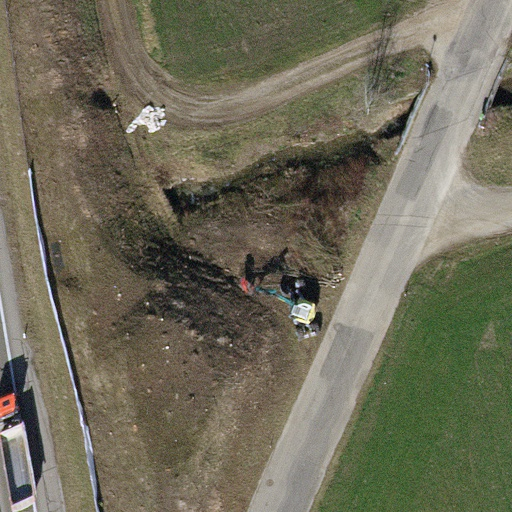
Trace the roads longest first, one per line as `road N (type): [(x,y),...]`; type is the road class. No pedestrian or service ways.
road 1 (unclassified): [(280,511),(506,0)]
road 2 (trunk): [(191,511),(90,0)]
road 3 (track): [(113,0),(128,56),(147,85),(173,101),(200,103),(505,0)]
road 4 (trunk): [(20,511),(0,389)]
